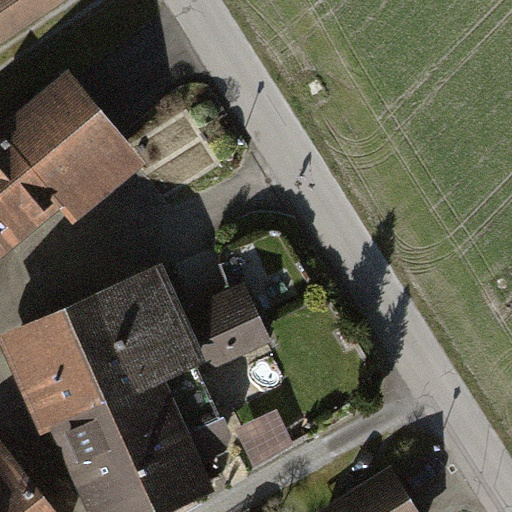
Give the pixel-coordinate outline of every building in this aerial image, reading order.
[(64,0),(0,0),(0,45),(66,2),(64,0)] [(110,82),(0,166),(0,293),(172,161),(110,82)] [(22,331),(102,511),(165,511),(208,493),(191,455),(221,442),(225,428),(200,372),(270,341),(248,292),(185,320),(162,269),(22,331)] [(0,511),(56,511),(0,442),(0,511)] [(444,511),(430,475),(337,511),(444,511)]
